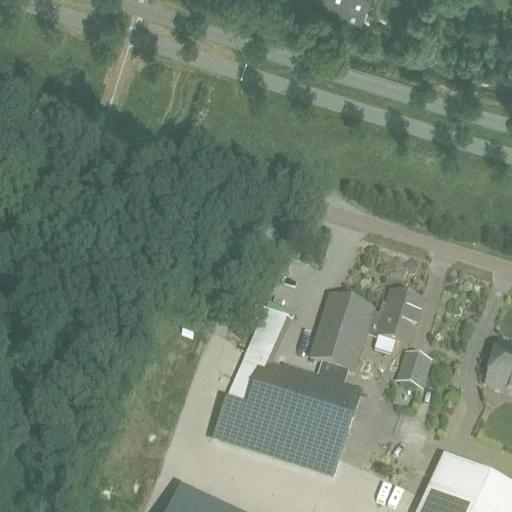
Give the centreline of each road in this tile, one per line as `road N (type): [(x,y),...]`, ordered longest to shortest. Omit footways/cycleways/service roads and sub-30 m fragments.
road 1 (unclassified): [(0,106),(511,272)]
road 2 (tertiary): [(4,0),(511,157)]
road 3 (tertiary): [(511,128),(105,0)]
